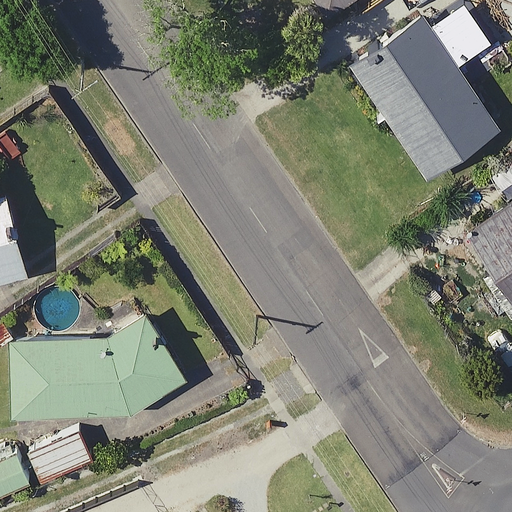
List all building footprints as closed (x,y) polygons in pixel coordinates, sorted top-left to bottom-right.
[(482,30),(462,0),(425,0),(347,52),(416,158),(486,113),(460,73),(483,58),(470,38),(482,30)] [(511,143),(485,161),(501,186),(454,217),(511,305),(511,143)] [(0,263),(18,259),(0,193),(0,263)] [(0,396),(116,397),(179,357),(135,290),(91,319),(0,320),(0,396)] [(80,447),(67,416),(21,435),(34,466),(80,447)] [(0,473),(20,464),(6,434),(0,437),(0,473)]
